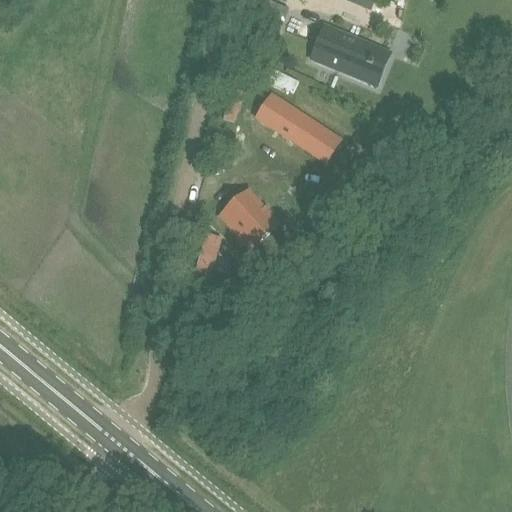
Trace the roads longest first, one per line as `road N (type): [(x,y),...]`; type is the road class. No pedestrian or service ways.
road 1 (unknown): [(182,189),(390,58)]
road 2 (secondary): [(115,445),(0,349)]
road 3 (unclassified): [(115,445),(86,475),(63,482),(0,477)]
